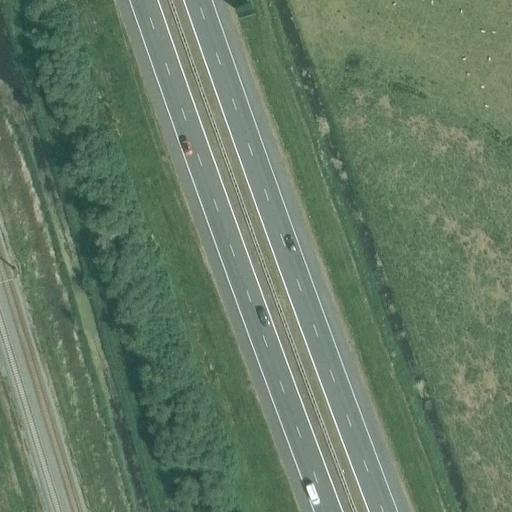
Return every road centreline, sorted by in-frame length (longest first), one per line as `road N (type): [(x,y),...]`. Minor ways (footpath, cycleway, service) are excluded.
road 1 (motorway): [(390,511),(204,0)]
road 2 (motorway): [(144,0),(329,511)]
